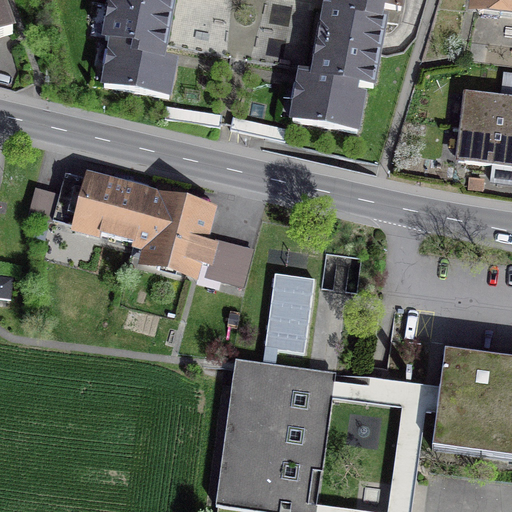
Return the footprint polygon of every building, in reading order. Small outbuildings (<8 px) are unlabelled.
[(114,0),(113,9),(176,21),(180,0),(114,0)] [(317,44),(381,54),(388,12),(404,14),(406,0),(336,0),(334,12),(322,10),(317,44)] [(511,0),(473,0),(473,7),(511,11),(511,0)] [(0,1),(0,38),(12,34),(0,1)] [(176,21),(113,9),(107,41),(116,43),(107,90),(174,103),(181,64),(168,61),(176,21)] [(381,54),(317,44),(312,78),(295,76),(287,125),(358,136),(364,91),(375,93),(381,54)] [(462,129),(511,135),(511,102),(466,96),(462,129)] [(511,135),(462,129),(458,163),(511,169),(511,135)] [(134,244),(146,197),(91,183),(78,230),(134,244)] [(146,197),(134,244),(151,249),(147,264),(192,276),(195,265),(208,268),(214,247),(200,243),(208,214),(146,197)] [(315,281),(275,276),(265,351),(305,356),(315,281)] [(511,362),(445,354),(432,451),(511,461),(511,362)] [(315,511),(334,375),(236,362),(216,505),(265,511),(315,511)]
